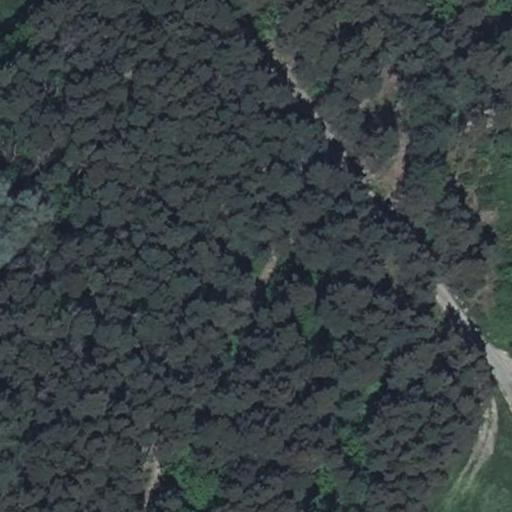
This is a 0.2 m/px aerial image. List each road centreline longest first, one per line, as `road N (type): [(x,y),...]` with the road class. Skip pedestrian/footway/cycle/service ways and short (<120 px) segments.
road 1 (unclassified): [(511,392),(255,51),(187,0)]
road 2 (track): [(129,511),(244,306),(358,178)]
